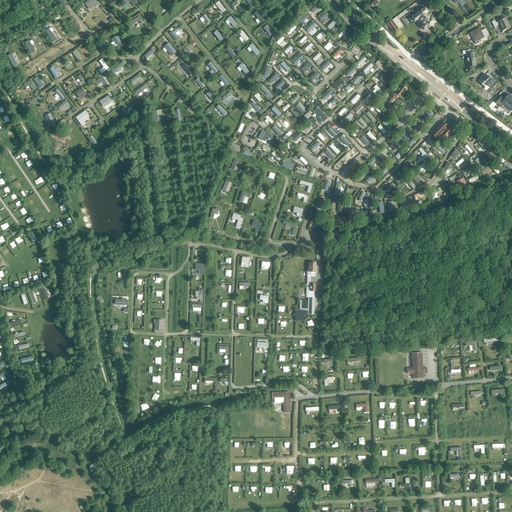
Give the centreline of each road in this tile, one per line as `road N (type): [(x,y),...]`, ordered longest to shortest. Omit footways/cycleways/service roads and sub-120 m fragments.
road 1 (residential): [(315,311),(318,255),(330,238),(511,178)]
road 2 (unknown): [(475,120),(429,185),(404,194),(348,183),(345,174),(363,153)]
road 3 (unknown): [(137,272),(166,273),(165,416)]
road 4 (tertiary): [(406,68),(511,147)]
